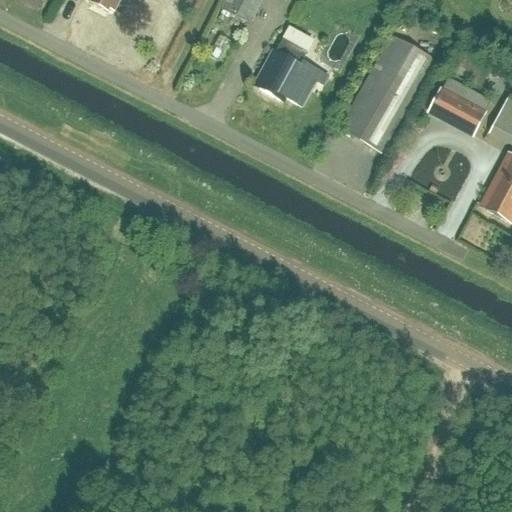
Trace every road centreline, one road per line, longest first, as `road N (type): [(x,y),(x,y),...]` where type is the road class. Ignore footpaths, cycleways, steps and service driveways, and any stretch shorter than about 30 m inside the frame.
road 1 (unclassified): [(511,388),(0,124)]
road 2 (residential): [(0,18),(452,250)]
road 3 (track): [(471,366),(422,511)]
